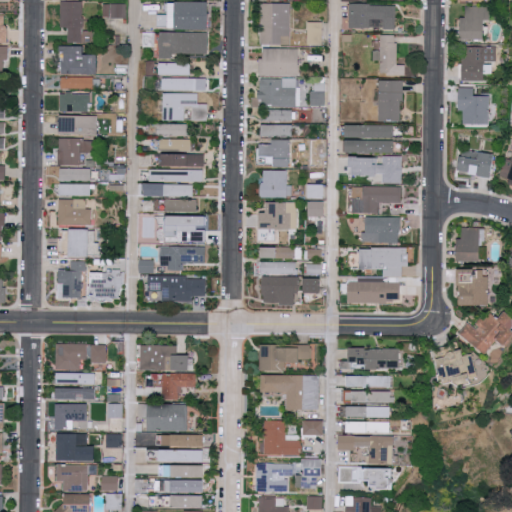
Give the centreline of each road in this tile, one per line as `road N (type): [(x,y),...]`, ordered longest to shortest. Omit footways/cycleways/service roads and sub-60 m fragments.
road 1 (residential): [(234,511),(238,0)]
road 2 (residential): [(30,511),(34,0)]
road 3 (residential): [(0,321),(435,326)]
road 4 (residential): [(435,326),(437,0)]
